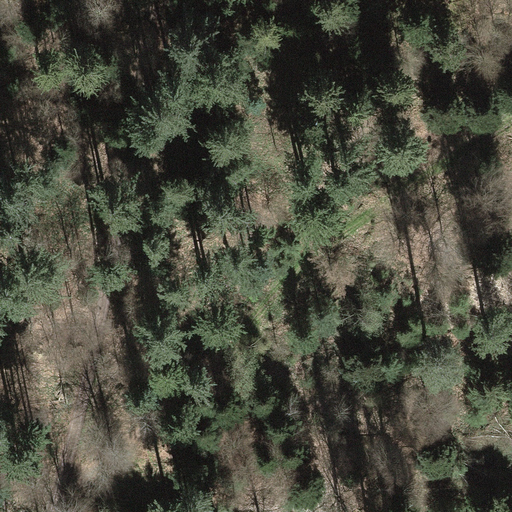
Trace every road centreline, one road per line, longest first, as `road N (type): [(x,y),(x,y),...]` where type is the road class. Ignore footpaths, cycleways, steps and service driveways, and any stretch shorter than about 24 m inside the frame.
road 1 (track): [(511,108),(307,260),(112,460),(62,484)]
road 2 (track): [(152,0),(62,484)]
